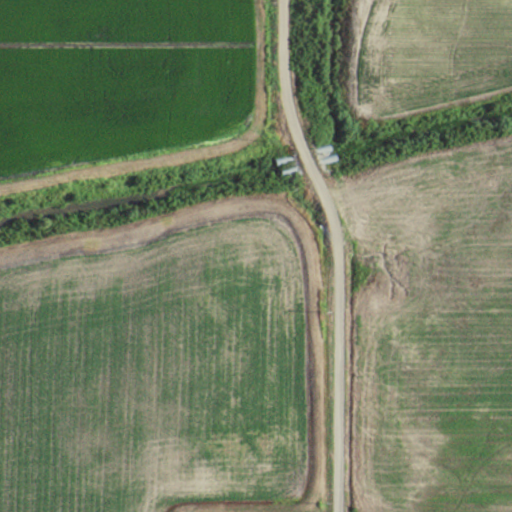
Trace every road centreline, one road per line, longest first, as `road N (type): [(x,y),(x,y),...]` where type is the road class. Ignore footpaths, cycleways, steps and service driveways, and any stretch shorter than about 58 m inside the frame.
road 1 (residential): [(337,511),(339,268),(325,204),(290,126),(279,0)]
road 2 (track): [(254,0),(256,96),(243,132),(0,191)]
road 3 (track): [(315,183),(0,256)]
